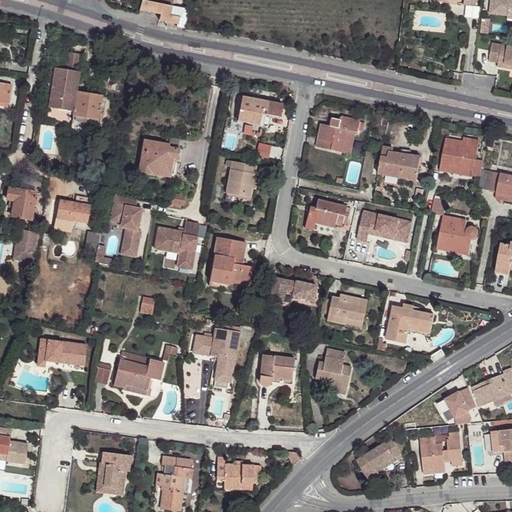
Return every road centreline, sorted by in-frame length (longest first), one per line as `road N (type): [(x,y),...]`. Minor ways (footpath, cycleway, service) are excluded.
road 1 (residential): [(308,80),(276,238),(291,261),(511,307)]
road 2 (residential): [(338,444),(72,420),(61,430),(49,508)]
road 3 (secondary): [(310,64),(87,14)]
road 4 (secondary): [(87,27),(308,80)]
road 5 (residential): [(511,329),(338,444)]
road 6 (secondary): [(308,80),(511,123)]
road 7 (secondary): [(511,110),(310,64)]
road 8 (residential): [(341,506),(511,493)]
